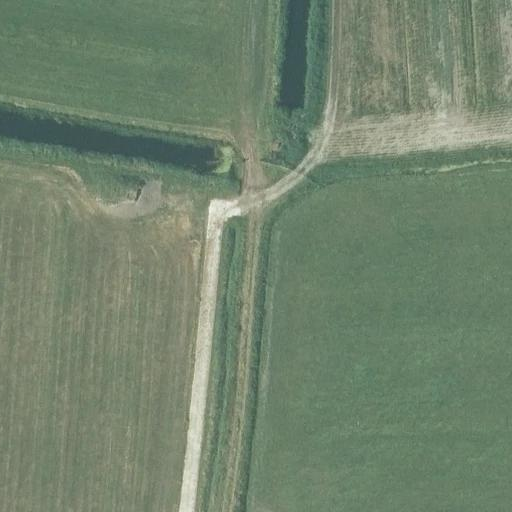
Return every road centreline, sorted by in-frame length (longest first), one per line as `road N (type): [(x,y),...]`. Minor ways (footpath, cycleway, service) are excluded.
road 1 (track): [(258,202),(225,511)]
road 2 (track): [(341,124),(341,0)]
